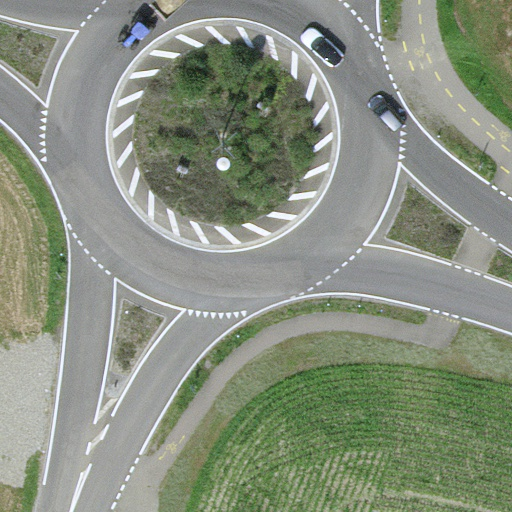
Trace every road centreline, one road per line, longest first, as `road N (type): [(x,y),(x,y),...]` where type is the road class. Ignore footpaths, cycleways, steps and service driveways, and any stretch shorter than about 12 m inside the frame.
road 1 (primary): [(352,206),(367,164),(368,120),(356,77),(309,21),(277,4)]
road 2 (primary): [(159,265),(201,279),(246,279),(288,266),(325,241),(352,206)]
road 3 (tertiary): [(159,265),(82,473)]
road 4 (primary): [(89,94),(86,173),(102,210),(159,265)]
road 5 (primary): [(352,206),(511,274)]
road 6 (primary): [(185,0),(143,20),(110,53),(89,94)]
